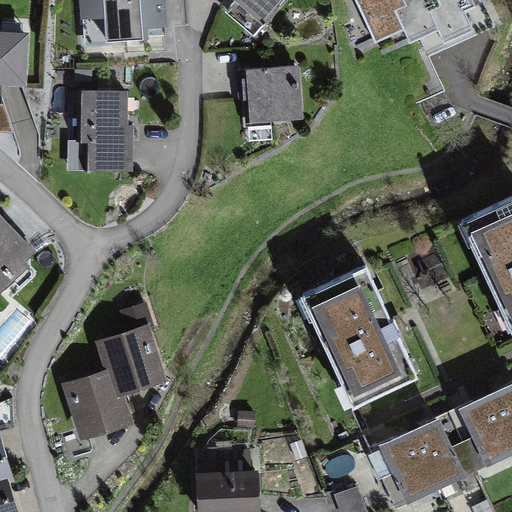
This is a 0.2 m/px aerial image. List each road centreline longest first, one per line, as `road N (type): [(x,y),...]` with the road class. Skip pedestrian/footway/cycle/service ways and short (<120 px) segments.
road 1 (residential): [(48,511),(27,418),(28,371),(74,283),(76,254)]
road 2 (residential): [(76,254),(130,238),(168,207),(187,140),(186,47)]
